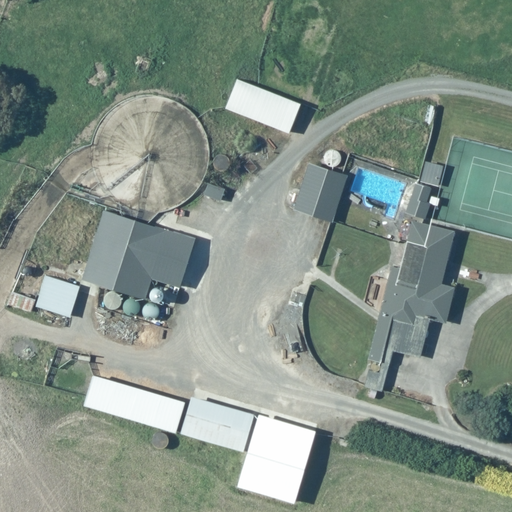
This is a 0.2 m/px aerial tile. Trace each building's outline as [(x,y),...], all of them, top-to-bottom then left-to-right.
[(234,77),(222,108),(290,134),(302,102),(234,77)] [(334,222),(349,174),(306,160),(291,208),(334,222)] [(425,162),(419,184),(435,188),(441,166),(425,162)] [(426,219),(435,188),(419,184),(416,183),(407,213),(426,219)] [(196,240),(103,210),(81,277),(148,298),(154,280),(181,288),(196,240)] [(381,391),(393,351),(418,358),(429,319),(445,324),(456,285),(443,281),(457,232),(410,218),(403,240),(408,241),(401,266),(392,263),(364,357),(370,359),(362,386),(381,391)] [(69,318),(80,287),(45,275),(37,300),(35,307),(69,318)] [(32,314),(35,307),(37,300),(11,291),(6,305),(32,314)] [(179,433),(189,401),(90,372),(81,404),(179,433)] [(244,452),(254,414),(191,395),(189,401),(179,433),(244,452)]
